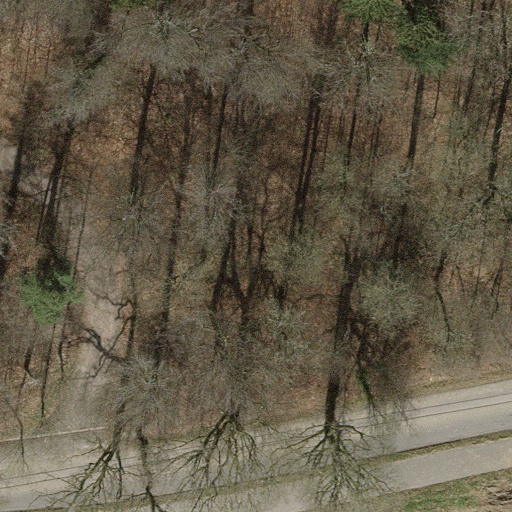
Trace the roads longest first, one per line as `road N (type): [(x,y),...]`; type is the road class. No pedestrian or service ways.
road 1 (tertiary): [(511,414),(92,487),(0,492)]
road 2 (track): [(92,487),(87,288),(12,137),(0,129)]
